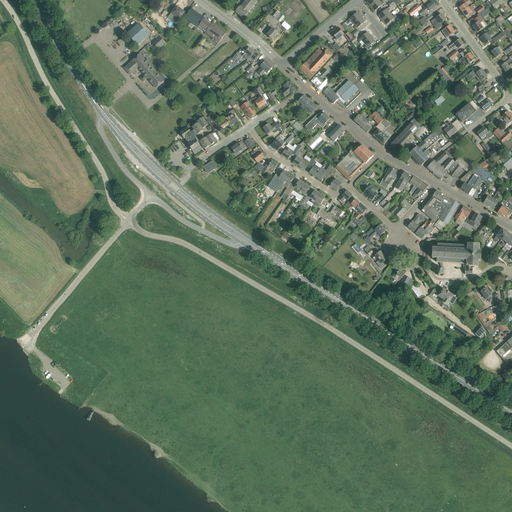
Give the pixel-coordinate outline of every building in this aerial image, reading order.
[(246,0),(241,7),(240,6),(235,12),(244,19),(258,0),(246,0)] [(378,0),(371,7),(375,11),(385,3),(383,1),(381,2),(378,0)] [(468,0),(465,0),(464,1),(458,6),(459,8),(462,12),(466,10),(471,6),(468,8),(466,5),(470,2),(468,0)] [(490,3),(494,8),(500,4),(496,0),(492,0),(493,0),(490,3)] [(426,7),(418,13),(421,16),(429,10),(430,11),(436,7),(433,2),(426,7)] [(415,13),(416,13),(417,12),(422,8),(419,4),(413,9),(413,10),(411,12),(413,15),(415,13)] [(176,24),(180,19),(185,12),(177,6),(172,13),(171,14),(165,10),(161,16),(166,20),(168,18),(176,24)] [(467,19),(473,14),(475,13),(471,6),(466,10),(462,12),(466,17),(467,19)] [(479,14),(480,13),(485,10),(482,6),(476,10),(479,14)] [(379,16),(383,20),(391,14),(388,11),(390,9),(388,7),(379,16)] [(191,9),(188,14),(185,18),(198,27),(204,19),(205,18),(191,9)] [(353,24),(361,17),(357,12),(350,19),(348,21),(349,22),(351,21),(353,24)] [(473,21),(476,24),(472,26),(477,33),(483,28),(485,26),(482,22),(485,20),(480,13),(479,14),(477,16),(478,17),(473,21)] [(391,14),(383,20),(387,25),(396,17),(395,15),(393,16),(391,14)] [(443,26),(441,24),(446,20),(442,14),(431,22),(437,30),(443,26)] [(417,18),(416,17),(415,17),(414,16),(404,23),(406,26),(417,18)] [(496,20),(497,22),(500,26),(505,21),(501,16),(496,20)] [(365,22),(361,17),(353,24),(356,26),(354,28),(356,30),(365,22)] [(206,33),(212,24),(208,22),(204,19),(198,27),(202,30),(206,33)] [(206,33),(219,43),(227,32),(213,23),(212,24),(206,33)] [(138,46),(149,35),(139,24),(127,34),(138,46)] [(450,25),(448,27),(445,29),(447,32),(450,36),(455,32),(450,25)] [(332,33),(333,35),(338,40),(344,34),(338,28),(332,33)] [(267,35),(272,40),(278,33),(273,29),(267,35)] [(487,34),(487,33),(481,38),(486,44),(488,43),(489,42),(491,40),(489,37),(493,34),(493,33),(491,32),(491,31),(487,34)] [(362,41),(364,43),(372,37),(368,32),(358,40),(360,42),(362,41)] [(349,41),(352,38),(348,33),(344,36),(349,41)] [(165,42),(160,36),(153,43),(159,48),(165,42)] [(364,48),(366,49),(376,41),(372,37),(364,43),(366,46),(364,48)] [(457,45),(459,48),(464,45),(460,39),(455,43),(449,47),(450,50),(457,45)] [(511,45),(503,52),(504,52),(506,55),(511,50),(511,45)] [(501,54),(504,52),(503,52),(499,46),(497,48),(491,52),(496,58),(501,54)] [(243,56),(245,57),(247,60),(250,57),(255,52),(250,47),(243,56)] [(300,69),(311,79),(317,73),(316,72),(332,55),(327,50),(323,53),(319,49),(306,63),(306,62),(300,69)] [(451,60),(459,53),(456,50),(448,57),(451,60)] [(376,58),(373,54),(370,51),(367,54),(373,60),(376,58)] [(241,55),(238,52),(232,59),(235,62),(241,55)] [(251,63),(253,64),(260,56),(255,52),(250,57),(253,60),(251,63)] [(470,53),(464,57),(466,60),(466,59),(469,64),(475,60),(470,53)] [(132,61),(125,68),(131,75),(138,68),(145,75),(141,78),(144,81),(147,78),(156,88),(164,82),(156,73),(158,71),(148,60),(146,61),(140,54),(132,61)] [(333,58),(337,63),(342,58),(337,54),(333,58)] [(506,72),(508,71),(511,69),(510,68),(511,66),(511,62),(510,59),(506,62),(506,63),(501,66),(506,72)] [(266,61),(261,66),(262,68),(258,72),(262,76),(266,71),(268,73),(273,67),(272,67),(270,65),(269,64),(269,63),(268,64),(266,61)] [(463,78),(465,77),(468,81),(475,76),(477,75),(483,83),(486,80),(485,78),(487,77),(482,69),(479,71),(477,68),(468,75),(466,73),(462,77),(463,78)] [(321,90),(324,87),(328,82),(325,79),(324,80),(323,79),(329,73),(325,69),(314,81),(318,86),(317,87),(321,90)] [(443,78),(447,83),(450,86),(455,82),(452,79),(448,74),(443,78)] [(361,93),(358,90),(349,81),(346,77),(337,86),(332,91),(329,87),(323,93),(333,104),(337,101),(338,101),(340,102),(340,101),(346,107),(351,103),(356,98),(361,93)] [(285,88),(281,92),(285,97),(290,93),(292,95),(296,91),(288,82),(283,86),(285,88)] [(156,89),(152,92),(148,87),(145,90),(153,98),(159,93),(156,89)] [(271,92),(267,95),(272,102),(276,99),(273,95),(277,93),(274,90),(271,92)] [(307,98),(306,97),(303,95),(298,101),(311,114),(317,108),(307,99),(308,99),(307,98)] [(248,100),(249,103),(253,100),(255,102),(259,108),(266,103),(262,96),(258,98),(257,97),(253,99),(252,97),(249,99),(246,96),(245,97),(247,100),(248,100)] [(482,96),(476,100),(480,105),(484,111),(491,106),(486,100),(485,99),(482,96)] [(473,100),(455,115),(462,122),(467,118),(467,117),(470,115),(470,116),(470,115),(472,113),(473,113),(475,111),(476,111),(475,110),(479,107),(473,100)] [(252,107),(248,102),(241,107),(247,115),(248,115),(250,118),(256,114),(251,107),(252,107)] [(224,122),(218,126),(221,130),(226,126),(228,129),(229,129),(230,129),(231,129),(231,128),(232,127),(232,126),(231,126),(239,121),(237,119),(239,117),(234,110),(230,113),(232,115),(223,121),(224,122)] [(363,128),(367,132),(370,128),(366,124),(368,122),(373,118),(378,125),(384,120),(376,111),(371,116),(367,119),(360,114),(359,115),(354,121),(362,128),(363,128)] [(511,115),(508,111),(506,113),(503,116),(509,122),(511,118),(511,115)] [(327,122),(330,119),(324,113),(321,115),(319,113),(306,126),(310,131),(318,124),(322,128),(328,122),(327,122)] [(211,115),(206,119),(211,126),(211,127),(216,124),(211,115)] [(202,129),(203,129),(209,125),(204,117),(197,121),(198,123),(202,129)] [(397,151),(399,149),(418,129),(421,125),(414,118),(390,144),(397,151)] [(375,128),(378,130),(373,136),(384,145),(389,138),(382,132),(390,125),(385,119),(384,120),(378,125),(375,128)] [(289,122),(292,126),(299,132),(303,129),(296,122),(294,120),(289,122)] [(442,132),(444,131),(450,137),(457,132),(457,131),(462,127),(463,127),(457,120),(451,124),(449,122),(446,124),(445,123),(442,126),(439,128),(442,132)] [(269,124),(263,128),(267,134),(281,126),(279,122),(273,125),(273,126),(271,127),(269,124)] [(211,145),(206,138),(200,141),(195,134),(197,133),(197,134),(204,130),(203,129),(202,129),(198,123),(192,127),(190,123),(187,126),(188,128),(180,133),(184,139),(185,138),(189,144),(188,145),(195,154),(202,149),(203,148),(205,149),(211,145)] [(328,135),(333,141),(334,141),(339,137),(340,138),(343,135),(342,133),(344,131),(338,125),(328,135)] [(477,133),(478,135),(481,138),(485,135),(488,139),(491,137),(488,132),(484,127),(477,133)] [(421,166),(422,165),(428,159),(426,157),(431,153),(427,149),(441,138),(438,135),(442,132),(439,128),(431,135),(417,147),(416,146),(416,147),(410,153),(414,158),(421,166)] [(499,139),(503,135),(497,129),(493,133),(499,139)] [(500,139),(503,142),(506,140),(511,134),(509,131),(500,139)] [(211,145),(217,141),(212,133),(206,138),(211,145)] [(308,144),(313,149),(313,150),(323,140),(317,134),(308,144)] [(288,144),(294,138),(291,136),(286,141),(288,144)] [(277,151),(282,146),(282,145),(285,143),(280,137),(277,140),(271,145),(277,151)] [(249,148),(250,148),(254,145),(250,138),(245,142),(249,148)] [(231,148),(233,150),(234,151),(233,152),(234,155),(235,154),(236,154),(243,150),(242,149),(246,147),(242,141),(239,143),(231,148)] [(286,146),(288,148),(286,151),(285,150),(282,155),(288,159),(292,153),(295,155),(298,150),(302,147),(298,144),(293,151),(288,148),(286,146)] [(373,156),(365,148),(362,145),(358,148),(356,146),(336,167),(349,180),(352,177),(350,176),(364,163),(365,164),(366,164),(373,156)] [(253,149),(254,151),(251,154),(253,156),(253,157),(258,163),(265,157),(260,151),(259,152),(257,149),(258,149),(256,146),(253,149)] [(298,150),(295,155),(298,157),(297,157),(294,162),(299,166),(302,161),(304,159),(299,155),(300,152),(298,150)] [(454,178),(457,174),(466,163),(459,157),(455,162),(450,158),(442,168),(440,166),(449,157),(444,152),(434,161),(434,160),(427,168),(427,169),(427,168),(440,180),(447,172),(454,178)] [(302,161),(299,166),(305,170),(309,164),(311,165),(314,161),(315,159),(313,157),(309,162),(304,159),(302,161)] [(511,157),(503,166),(508,171),(511,167),(511,157)] [(465,183),(460,189),(468,195),(468,194),(472,197),(476,190),(475,189),(481,180),(490,186),(496,177),(484,169),(492,163),(489,158),(479,166),(470,172),(460,180),(465,183)] [(208,164),(214,172),(220,168),(215,159),(208,164)] [(271,168),(274,170),(275,168),(276,168),(276,167),(277,165),(269,160),(265,167),(259,163),(254,167),(254,168),(266,175),(271,168)] [(315,177),(320,169),(315,165),(317,163),(314,161),(311,165),(314,167),(310,173),(315,177)] [(321,167),(320,169),(315,177),(321,180),(325,174),(327,176),(333,167),(330,165),(326,171),(321,167)] [(385,173),(386,174),(380,184),(387,189),(390,183),(387,181),(390,177),(395,179),(397,176),(395,175),(397,171),(390,167),(388,170),(387,169),(385,173)] [(252,168),(242,177),(246,181),(246,182),(249,180),(250,181),(252,180),(250,177),(253,175),(252,174),(255,172),(252,168)] [(283,184),(288,176),(289,174),(284,171),(278,181),(283,184)] [(408,183),(411,178),(412,176),(404,172),(400,179),(393,190),(400,194),(401,191),(402,192),(405,186),(406,186),(408,183)] [(283,184),(288,187),(294,177),(289,174),(288,176),(283,184)] [(416,182),(417,181),(418,179),(417,178),(417,179),(414,176),(409,183),(414,186),(416,183),(416,182)] [(334,182),(333,181),(330,186),(337,190),(340,185),(342,183),(336,179),(334,182)] [(418,189),(421,184),(423,182),(422,182),(419,180),(418,179),(417,181),(416,182),(416,183),(414,186),(412,190),(414,191),(416,187),(418,189)] [(293,190),(298,194),(305,184),(299,181),(293,190)] [(423,182),(421,184),(418,189),(419,189),(415,194),(419,197),(429,186),(423,182)] [(301,206),(302,205),(305,200),(303,198),(310,187),(305,184),(298,194),(296,197),(301,200),(298,204),(301,206)] [(364,192),(372,200),(375,197),(377,199),(379,202),(385,197),(382,194),(379,197),(377,195),(369,187),(364,192)] [(281,197),(284,199),(285,197),(290,190),(287,188),(281,197)] [(286,198),(288,196),(289,197),(292,191),(290,190),(285,197),(284,199),(285,197),(286,198)] [(347,200),(352,195),(350,193),(350,192),(349,191),(348,191),(347,190),(342,196),(339,199),(344,203),(347,200)] [(493,199),(488,196),(484,203),(494,209),(498,202),(498,201),(503,193),(498,190),(493,199)] [(308,201),(313,204),(320,194),(315,191),(310,198),(312,200),(311,202),(308,201)] [(460,204),(458,203),(451,199),(450,200),(444,197),(445,196),(436,191),(432,198),(421,211),(432,220),(430,222),(431,223),(436,227),(441,232),(447,225),(460,204)] [(320,194),(313,204),(318,207),(320,204),(320,205),(325,197),(320,194)] [(405,201),(410,206),(415,201),(410,196),(408,198),(405,196),(402,199),(405,201)] [(345,206),(350,211),(352,208),(354,210),(360,203),(360,202),(359,201),(358,201),(356,199),(351,204),(349,202),(345,206)] [(502,205),(498,213),(506,219),(511,211),(511,212),(511,205),(508,202),(507,203),(504,200),(501,204),(503,205),(503,206),(502,205)] [(386,210),(386,209),(391,204),(388,201),(383,207),(386,210)] [(410,206),(405,201),(403,203),(400,201),(397,204),(398,205),(405,211),(410,206)] [(358,214),(355,217),(357,220),(367,209),(363,206),(363,205),(362,204),(361,204),(360,203),(354,210),(353,211),(354,211),(356,214),(357,213),(358,214)] [(405,211),(398,205),(395,209),(401,215),(405,211)] [(326,212),(322,218),(326,220),(327,218),(331,221),(335,224),(343,212),(334,206),(329,214),(326,212)] [(464,206),(462,209),(462,210),(461,209),(460,213),(461,213),(460,215),(457,213),(454,218),(457,220),(455,223),(460,225),(456,229),(459,232),(462,227),(464,228),(469,219),(467,218),(471,211),(464,206)] [(320,209),(317,214),(322,218),(326,212),(320,209)] [(391,213),(397,219),(401,215),(395,209),(391,213)] [(474,213),(473,215),(470,220),(469,219),(464,228),(465,229),(468,224),(473,227),(475,224),(478,225),(483,217),(482,217),(479,215),(476,213),(475,213),(474,213)] [(412,222),(408,227),(414,232),(418,227),(416,224),(420,220),(421,221),(423,218),(419,214),(416,217),(412,222)] [(421,227),(416,234),(422,239),(428,232),(430,234),(436,227),(431,223),(430,225),(429,225),(424,230),(421,227)] [(380,236),(386,231),(380,225),(374,230),(372,228),(366,234),(371,239),(377,233),(380,236)] [(502,229),(497,235),(502,239),(507,232),(502,229)] [(511,236),(511,235),(507,232),(502,239),(507,243),(511,236)] [(437,258),(437,259),(436,259),(436,260),(436,261),(437,262),(439,262),(441,268),(436,270),(438,276),(441,274),(442,276),(443,276),(444,276),(444,275),(444,274),(443,271),(445,270),(442,262),(463,264),(463,269),(465,269),(465,274),(473,274),(472,269),(471,269),(471,266),(477,266),(478,266),(479,261),(480,261),(481,250),(479,250),(479,245),(467,245),(467,247),(438,245),(438,248),(434,248),(433,248),(433,251),(432,251),(432,255),(432,258),(433,258),(432,258),(433,258),(437,258)] [(364,249),(367,253),(369,255),(373,252),(368,246),(364,249)] [(380,251),(373,258),(374,260),(377,258),(379,260),(376,263),(381,269),(387,264),(385,261),(387,259),(380,251)] [(397,269),(395,271),(393,276),(398,279),(399,276),(402,278),(403,277),(404,275),(405,273),(397,269)] [(410,278),(405,276),(401,284),(406,287),(410,278)] [(480,291),(482,293),(486,299),(487,298),(490,302),(499,296),(497,293),(492,297),(492,296),(492,295),(486,287),(480,291)] [(434,289),(430,294),(447,305),(449,302),(452,304),(456,298),(453,296),(454,295),(450,293),(447,291),(446,291),(443,288),(440,292),(434,289)] [(497,313),(503,311),(500,303),(494,305),(497,313)] [(484,324),(491,335),(496,331),(489,320),(484,324)] [(496,324),(502,332),(508,328),(501,320),(496,324)] [(480,338),(485,332),(486,331),(481,327),(475,334),(480,338)] [(496,351),(507,364),(511,359),(511,336),(511,337),(511,338),(496,351)]
